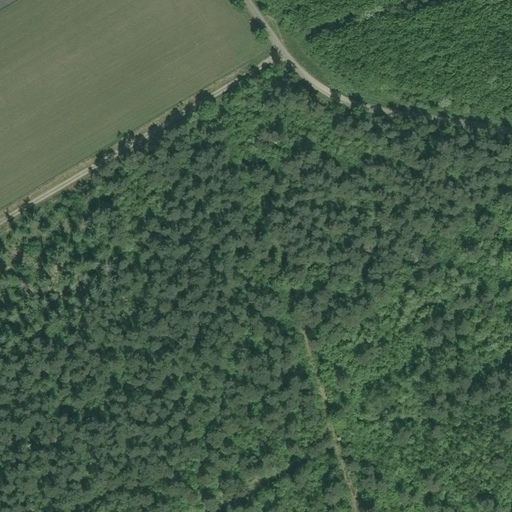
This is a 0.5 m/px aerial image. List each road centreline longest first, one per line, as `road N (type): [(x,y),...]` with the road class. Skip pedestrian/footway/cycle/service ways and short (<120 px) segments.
road 1 (track): [(0,223),(285,55)]
road 2 (residential): [(246,0),(311,82),(349,103),(511,133)]
